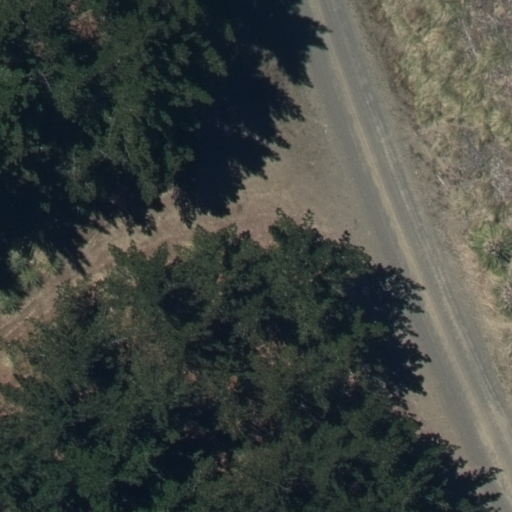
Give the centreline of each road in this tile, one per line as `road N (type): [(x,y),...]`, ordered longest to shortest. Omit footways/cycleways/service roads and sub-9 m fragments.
road 1 (track): [(218,0),(247,114),(477,511)]
road 2 (track): [(0,381),(247,114)]
